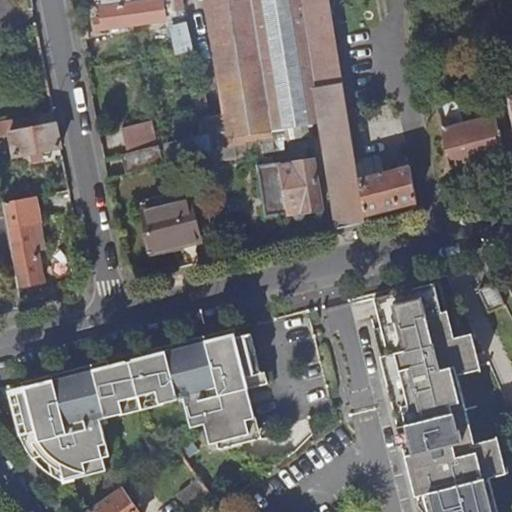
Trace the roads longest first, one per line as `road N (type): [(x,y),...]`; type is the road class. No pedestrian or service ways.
road 1 (tertiary): [(511,222),(118,322)]
road 2 (residential): [(53,0),(118,322)]
road 3 (tertiary): [(118,322),(0,351)]
